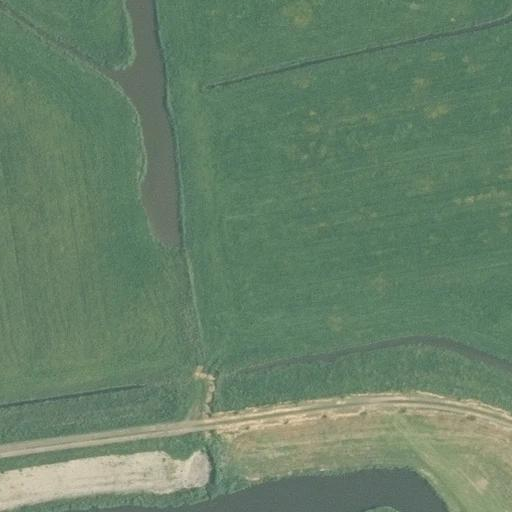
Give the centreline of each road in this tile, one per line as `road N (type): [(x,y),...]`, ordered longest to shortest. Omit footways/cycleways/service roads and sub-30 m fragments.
road 1 (unclassified): [(511,421),(452,403),(410,402),(191,426)]
road 2 (track): [(191,426),(0,454)]
